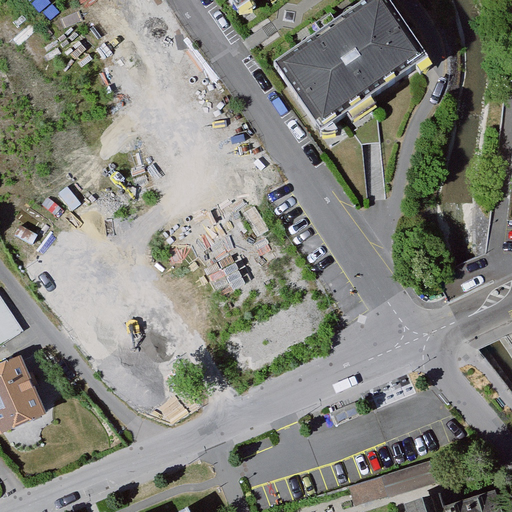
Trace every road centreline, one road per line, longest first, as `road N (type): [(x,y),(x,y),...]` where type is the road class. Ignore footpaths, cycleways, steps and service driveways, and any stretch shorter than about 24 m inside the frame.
road 1 (unknown): [(206,433),(195,372),(127,244),(134,216),(182,167),(181,135),(104,0)]
road 2 (residential): [(19,511),(414,348)]
road 3 (residential): [(414,348),(183,0)]
road 4 (residential): [(511,454),(414,348)]
